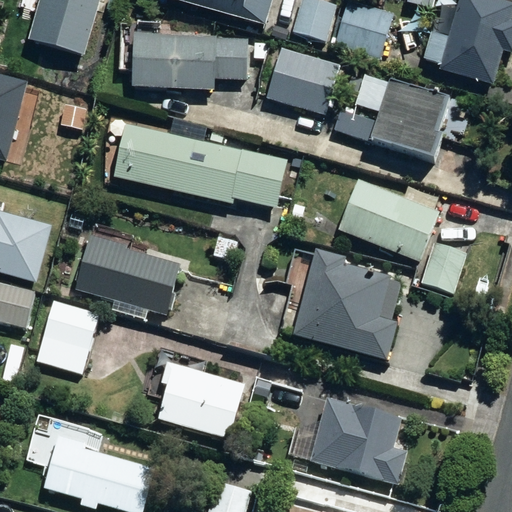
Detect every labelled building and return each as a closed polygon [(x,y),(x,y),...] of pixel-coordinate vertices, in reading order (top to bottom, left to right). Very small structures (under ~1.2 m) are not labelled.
[(42,0),(29,47),(83,62),(100,0),(42,0)] [(110,0),(106,14),(118,17),(122,1),(119,0),(110,0)] [(167,0),(166,5),(265,31),(273,0),(167,0)] [(461,0),(440,77),(494,90),(503,56),(511,59),(511,26),(510,26),(511,19),(511,7),(482,0),(461,0)] [(293,37),(326,46),(336,10),(303,2),(293,37)] [(334,53),(379,66),(392,20),(347,7),(334,53)] [(133,94),(214,96),(215,85),(245,86),(246,44),(135,41),(133,94)] [(254,62),(266,63),(266,48),(254,48),(254,62)] [(266,104),(326,121),(340,70),(281,53),(266,104)] [(334,135),(434,167),(442,141),(438,140),(449,106),(389,87),(376,127),(341,116),(334,135)] [(232,205),(276,214),(286,166),(126,131),(114,185),(231,210),(232,205)] [(339,237),(419,269),(439,219),(359,187),(339,237)] [(293,219),(303,221),(305,212),(294,209),(293,219)] [(68,230),(81,233),(84,220),(72,217),(68,230)] [(0,279),(35,289),(50,233),(0,219),(0,279)] [(213,261),(232,267),(237,248),(218,243),(213,261)] [(76,297),(166,321),(180,271),(126,257),(127,253),(91,244),(76,297)] [(420,289),(453,300),(466,261),(434,249),(420,289)] [(294,340),(386,365),(396,330),(380,325),(391,287),(344,274),(344,270),(315,262),(294,340)] [(0,290),(0,327),(23,334),(33,300),(0,290)] [(37,366),(80,379),(98,320),(54,307),(37,366)] [(25,355),(8,351),(0,386),(0,390),(15,394),(25,355)] [(159,427),(229,446),(244,391),(167,370),(161,391),(168,393),(159,427)] [(252,400),(268,404),(273,387),(257,383),(252,400)] [(311,469),(396,493),(407,459),(393,455),(401,428),(328,407),(311,469)] [(94,511),(96,510),(102,511),(143,511),(153,476),(83,457),(85,452),(58,444),(43,495),(80,506),(78,511),(94,511)] [(209,511),(243,511),(247,499),(216,489),(209,511)]
